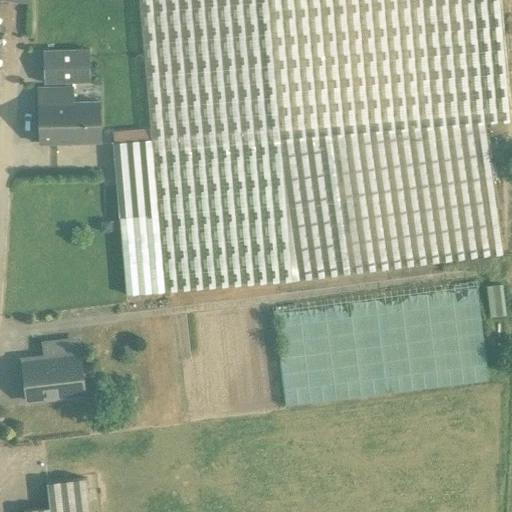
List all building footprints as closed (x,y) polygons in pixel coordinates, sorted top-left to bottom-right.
[(124,294),(298,280),(381,269),(502,254),(499,231),(485,135),(483,123),(509,121),(502,38),(499,0),(138,0),(149,139),(111,142),(124,294)] [(42,51),(43,83),(89,82),(88,50),(42,51)] [(71,88),(37,89),(39,143),(98,142),(97,102),(72,103),(71,88)] [(487,314),(502,313),(501,283),(486,283),(487,314)] [(283,402),(485,379),(474,284),(347,298),(349,315),(295,321),(298,350),(278,352),(283,402)] [(76,340),(40,344),(42,356),(21,359),(26,401),(82,394),(76,340)] [(23,511),(89,511),(85,478),(46,484),(48,508),(23,510),(23,511)]
